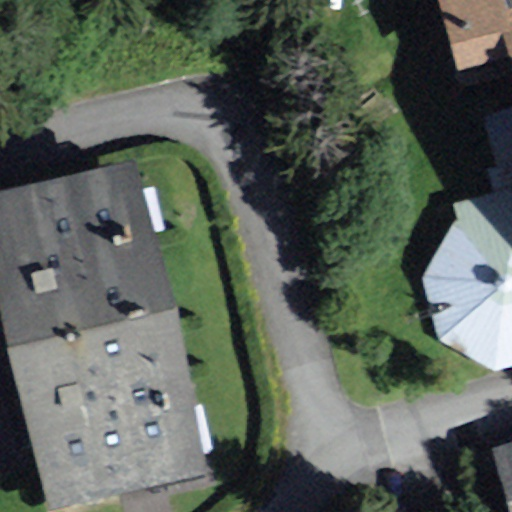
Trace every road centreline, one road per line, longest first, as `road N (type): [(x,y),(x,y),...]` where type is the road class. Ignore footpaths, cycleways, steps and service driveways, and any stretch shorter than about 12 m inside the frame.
road 1 (residential): [(349,436),(332,421),(311,372),(251,165),(222,125),(197,116),(134,117),(0,150)]
road 2 (residential): [(511,408),(397,437),(349,436)]
